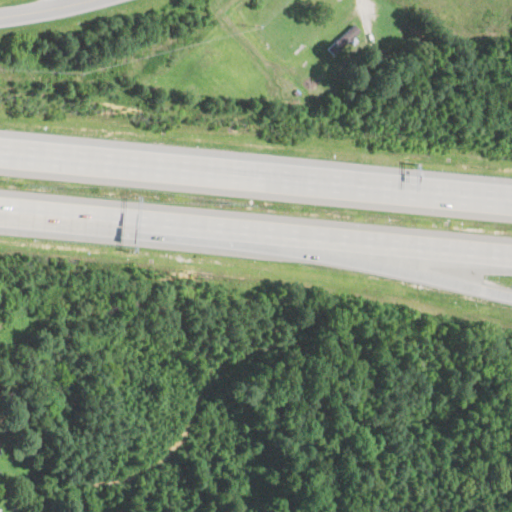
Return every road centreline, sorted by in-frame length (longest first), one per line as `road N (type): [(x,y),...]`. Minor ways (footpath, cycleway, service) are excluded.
road 1 (motorway): [(511,198),(0,150)]
road 2 (motorway): [(258,237),(511,299)]
road 3 (motorway): [(0,211),(258,237)]
road 4 (motorway): [(258,237),(511,258)]
